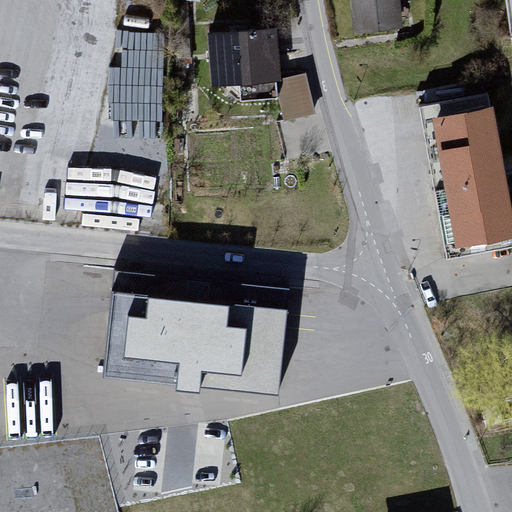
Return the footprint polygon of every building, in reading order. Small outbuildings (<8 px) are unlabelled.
[(351,0),(354,28),(401,24),(399,0),(351,0)] [(275,22),(208,27),(212,81),(279,76),(275,22)] [(113,26),(111,119),(160,120),(163,28),(113,26)] [(511,232),(488,90),(420,102),(446,254),(511,243),(511,232)] [(290,284),(114,266),(103,369),(280,387),(290,284)]
